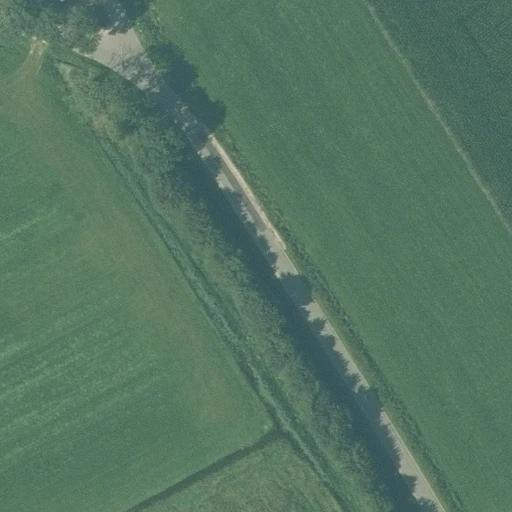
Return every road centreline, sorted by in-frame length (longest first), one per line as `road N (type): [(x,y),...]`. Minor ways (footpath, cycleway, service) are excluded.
road 1 (unclassified): [(428,511),(226,179),(152,79)]
road 2 (unclassified): [(0,22),(96,50),(152,79)]
